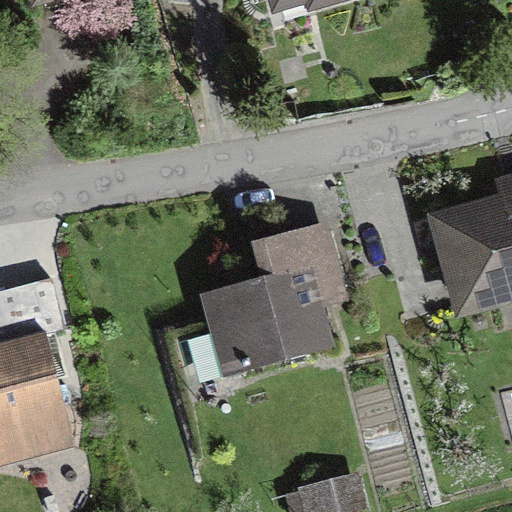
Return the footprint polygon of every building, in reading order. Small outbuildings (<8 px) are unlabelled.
[(273,0),(275,6),(299,0),(314,0),(317,12),(363,0),(273,0)] [(509,201),(436,221),(458,306),(509,292),(511,304),(511,173),(502,176),(509,201)] [(262,278),(208,292),(219,331),(203,336),(214,377),(327,347),(314,299),(340,293),(324,231),(254,249),(262,278)] [(0,315),(3,327),(0,328),(0,447),(68,428),(41,334),(63,328),(49,279),(0,293),(0,315)] [(351,479),(303,492),(308,511),(347,511),(359,509),(351,479)]
